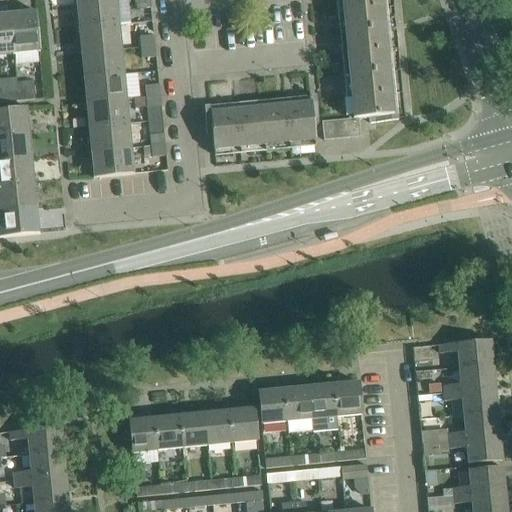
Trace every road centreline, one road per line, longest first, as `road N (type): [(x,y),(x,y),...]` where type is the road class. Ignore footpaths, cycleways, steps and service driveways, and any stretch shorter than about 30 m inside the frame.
road 1 (tertiary): [(0,294),(511,155)]
road 2 (residential): [(186,169),(170,0)]
road 3 (residential): [(412,511),(396,346)]
road 4 (residential): [(511,137),(462,0)]
